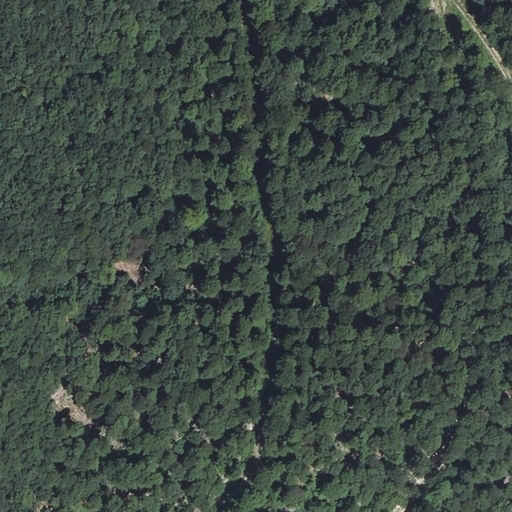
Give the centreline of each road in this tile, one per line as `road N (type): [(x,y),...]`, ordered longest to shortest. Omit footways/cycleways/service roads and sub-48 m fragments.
road 1 (track): [(450,0),(472,191),(472,336),(442,455),(395,511)]
road 2 (track): [(247,0),(268,210),(273,369),(262,440),(221,511)]
